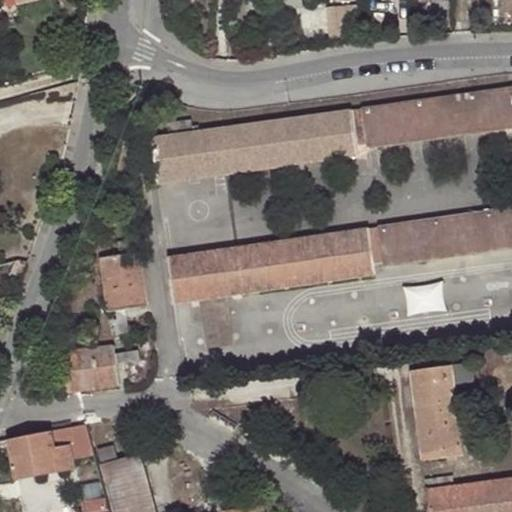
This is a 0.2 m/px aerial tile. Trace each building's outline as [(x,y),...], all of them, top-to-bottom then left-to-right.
[(355,4),(330,4),(330,35),(355,35),(355,4)] [(511,124),(511,86),(362,108),(367,144),(511,124)] [(350,109),(223,127),(228,173),(357,156),(350,109)] [(170,134),(193,132),(190,118),(168,121),(170,134)] [(228,173),(223,127),(193,132),(170,134),(176,180),(228,173)] [(158,183),(176,180),(170,134),(151,137),(158,183)] [(511,244),(511,206),(378,225),(383,263),(511,244)] [(367,227),(239,245),(244,292),(374,273),(367,227)] [(244,292),(239,245),(186,253),(192,299),(244,292)] [(116,309),(126,308),(149,305),(141,251),(99,258),(106,311),(116,309)] [(192,299),(186,253),(168,256),(174,301),(192,299)] [(443,279),(406,286),(412,314),(449,306),(443,279)] [(127,316),(126,308),(116,309),(117,318),(127,316)] [(129,331),(127,316),(117,318),(119,333),(129,331)] [(66,391),(119,384),(116,363),(114,353),(113,345),(60,352),(66,391)] [(123,351),(125,361),(140,359),(138,349),(123,351)] [(114,353),(116,363),(125,361),(123,351),(114,353)] [(472,363),(414,371),(418,407),(414,407),(420,460),(461,455),(453,386),(474,382),(472,363)] [(85,423),(11,438),(18,477),(72,466),(68,443),(73,443),(75,457),(94,453),(85,423)] [(153,511),(133,440),(97,449),(113,511),(153,511)] [(448,511),(445,486),(435,488),(434,477),(425,478),(429,511),(448,511)] [(511,511),(511,477),(493,480),(497,511),(511,511)] [(497,511),(493,480),(445,486),(448,511),(497,511)]
